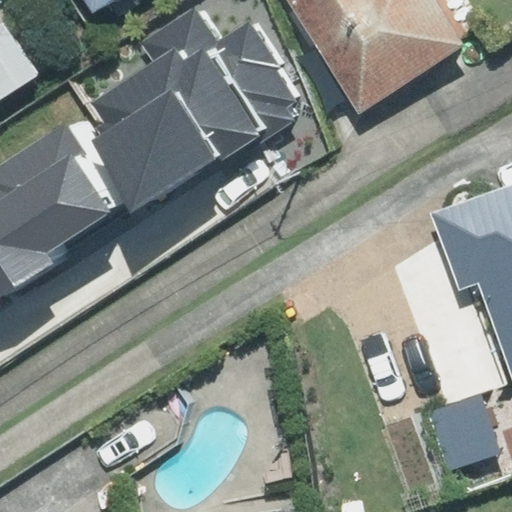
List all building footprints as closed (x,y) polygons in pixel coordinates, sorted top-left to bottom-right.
[(276,71),(224,0),(214,0),(143,56),(156,74),(104,112),(144,167),(276,71)] [(308,0),(371,106),(483,39),(459,0),(308,0)] [(0,113),(65,72),(26,12),(4,26),(0,19),(0,113)] [(466,267),(481,261),(511,342),(511,185),(445,211),(466,267)] [(0,353),(36,330),(0,273),(0,353)]
